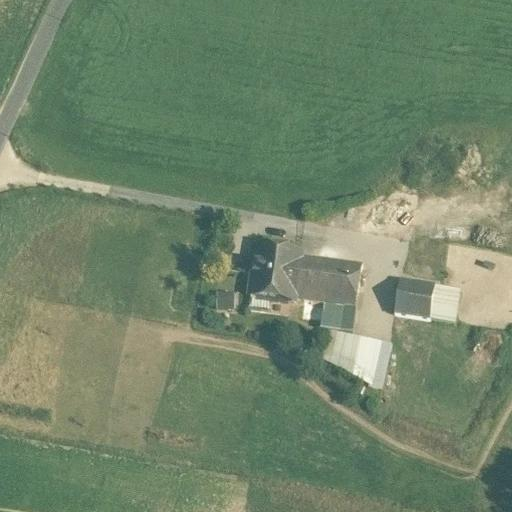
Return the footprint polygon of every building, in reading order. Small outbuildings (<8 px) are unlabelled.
[(436,227),(433,237),(455,242),(457,231),(436,227)] [(318,305),(324,262),(301,259),(301,256),(257,250),(250,297),(295,304),(295,301),(304,303),(318,305)] [(363,268),(324,262),(318,305),(344,308),(356,310),(363,268)] [(436,289),(400,284),(395,317),(431,322),(436,289)] [(461,293),(436,289),(431,322),(456,326),(461,293)] [(229,311),(229,296),(218,296),(218,311),(229,311)] [(318,305),(304,303),(302,319),(323,322),(325,306),(318,305)] [(344,308),(325,306),(323,322),(322,331),(341,334),(344,308)] [(499,356),(506,336),(486,329),(479,349),(499,356)] [(390,348),(328,337),(323,363),(382,388),(390,348)]
